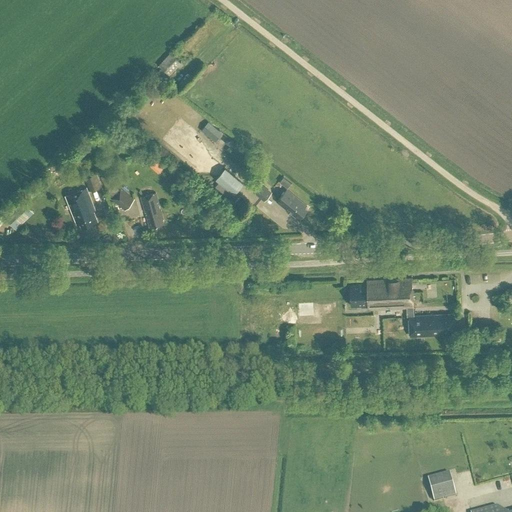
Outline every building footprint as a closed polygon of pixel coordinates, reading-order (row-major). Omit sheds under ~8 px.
[(159,64),(167,72),(179,59),(171,52),(159,64)] [(216,127),(208,135),(215,141),(222,132),(216,127)] [(177,165),(171,171),(177,176),(183,170),(177,165)] [(224,166),(215,178),(233,193),(243,181),(224,166)] [(90,191),(102,186),(97,172),(85,177),(90,191)] [(258,179),(250,188),(264,199),(271,190),(258,179)] [(96,210),(87,187),(66,196),(77,224),(80,223),(82,227),(98,221),(94,211),(96,210)] [(135,199),(121,187),(111,199),(125,211),(135,199)] [(307,205),(287,189),(277,201),(299,219),(308,209),(305,207),(307,205)] [(160,206),(156,193),(141,197),(145,212),(146,212),(147,214),(146,214),(150,227),(162,224),(161,220),(164,219),(161,210),(160,210),(159,206),(160,206)] [(23,199),(5,215),(16,228),(34,211),(23,199)] [(368,308),(407,306),(407,316),(410,316),(410,335),(454,333),(453,313),(414,315),(413,306),(412,278),(367,280),(367,284),(350,285),(351,290),(348,290),(349,300),(351,300),(351,305),(368,304),(368,308)] [(245,342),(245,346),(248,349),(258,348),(261,346),(261,342),(258,339),(248,339),(245,342)] [(434,503),(456,497),(451,478),(429,484),(434,503)]
